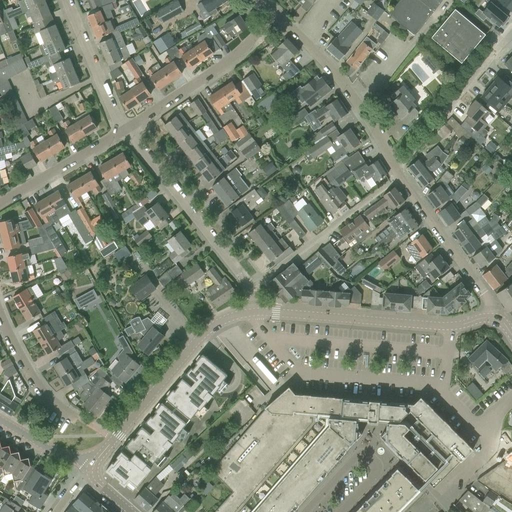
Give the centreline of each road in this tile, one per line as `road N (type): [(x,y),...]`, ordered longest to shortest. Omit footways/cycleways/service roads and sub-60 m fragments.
road 1 (tertiary): [(492,319),(451,328),(247,313)]
road 2 (tertiary): [(93,465),(207,330),(247,313)]
road 3 (residential): [(248,288),(129,130)]
road 4 (residential): [(396,173),(343,89),(281,21)]
road 5 (residential): [(248,288),(396,173)]
road 6 (residential): [(129,130),(281,21)]
road 7 (residential): [(492,319),(489,299),(396,173)]
road 8 (residential): [(0,203),(129,130)]
road 9 (residential): [(129,130),(65,0)]
road 10 (residential): [(396,173),(485,63)]
road 11 (residential): [(75,415),(40,387),(0,312)]
